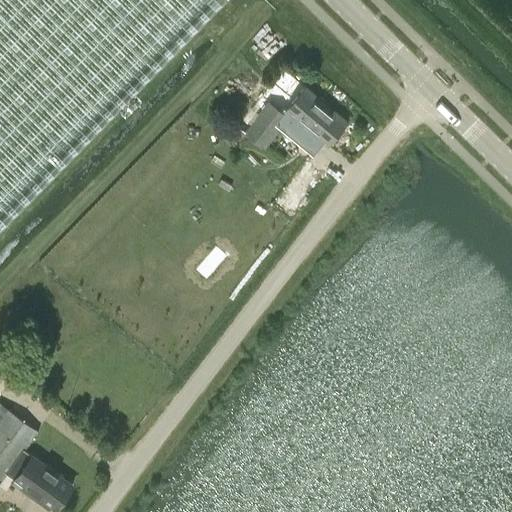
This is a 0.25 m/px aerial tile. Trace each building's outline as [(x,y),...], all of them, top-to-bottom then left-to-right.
[(0,0),(0,223),(218,0),(0,0)] [(286,110),(328,146),(348,122),(286,70),(271,87),(291,104),(286,110)] [(287,116),(270,102),(246,133),(265,146),(287,116)] [(0,482),(39,430),(0,401),(0,482)] [(16,479),(56,508),(72,485),(32,457),(16,479)]
